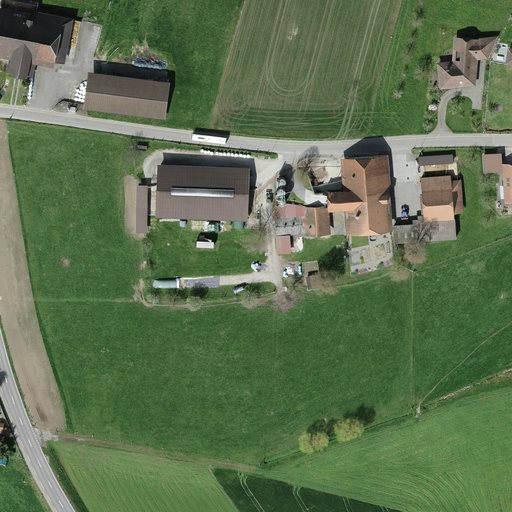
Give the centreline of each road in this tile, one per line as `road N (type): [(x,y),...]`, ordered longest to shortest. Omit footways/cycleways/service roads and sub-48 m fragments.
road 1 (unclassified): [(511,138),(401,136),(299,147),(0,111)]
road 2 (track): [(25,433),(254,469)]
road 3 (secondary): [(0,358),(25,433),(66,511)]
